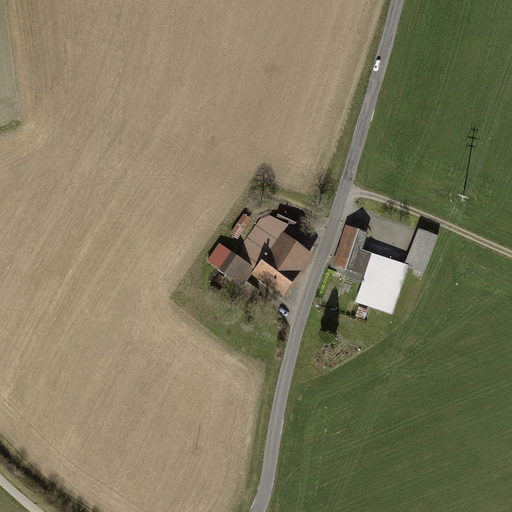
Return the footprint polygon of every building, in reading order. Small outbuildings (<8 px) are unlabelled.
[(240,237),(253,216),(246,212),(233,233),(240,237)] [(268,258),(299,282),(318,257),(288,234),(292,229),(272,214),(240,256),(258,270),(268,258)] [(333,267),(363,276),(370,254),(360,251),(366,234),(345,227),(333,267)] [(404,266),(424,273),(438,237),(417,229),(404,266)] [(221,244),(210,260),(246,286),(257,273),(258,270),(240,256),(221,244)] [(404,266),(370,254),(363,276),(354,302),(388,314),(404,266)] [(288,297),(299,282),(268,258),(257,273),(288,297)]
